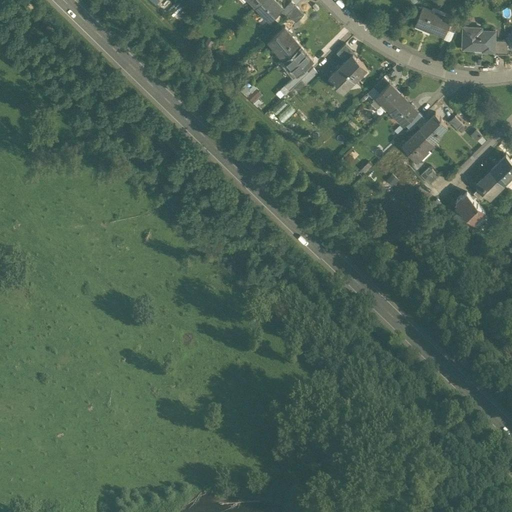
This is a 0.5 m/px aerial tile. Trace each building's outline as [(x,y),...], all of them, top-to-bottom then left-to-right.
[(283,7),(276,0),(261,0),(255,6),(269,21),(270,20),(276,14),(283,7)] [(291,1),(282,10),(286,14),(287,14),(296,5),(291,1)] [(296,5),(287,14),(296,22),(304,14),(296,5)] [(444,38),(446,32),(451,21),(452,18),(422,6),(414,27),(444,38)] [(451,21),(446,32),(453,36),(457,24),(451,21)] [(285,57),(300,44),(285,26),(269,39),(285,57)] [(482,27),(463,26),(462,48),(474,49),(474,48),(483,49),(482,51),(494,51),(495,36),(495,31),(482,30),(482,27)] [(505,37),(495,36),(494,51),(508,52),(505,37)] [(355,52),(346,43),(337,52),(345,61),(353,53),(354,54),(355,52)] [(313,60),(300,44),(285,57),(286,58),(288,56),(293,62),(291,64),(298,73),(307,65),(313,60)] [(354,54),(353,53),(345,61),(341,65),(355,79),(367,67),(354,54)] [(304,76),(311,69),(307,65),(298,73),(297,74),(301,79),(304,76)] [(319,70),(315,65),(311,69),(304,76),(309,80),(319,70)] [(343,90),(355,79),(341,65),(329,76),(343,90)] [(301,79),(297,74),(287,84),(286,82),(279,89),(285,94),(290,90),(301,79)] [(373,86),(378,91),(389,80),(384,75),(373,86)] [(304,76),(301,79),(290,90),(294,95),(309,80),(304,76)] [(248,80),(240,88),(253,102),(261,94),(248,80)] [(377,95),(390,109),(404,96),(391,82),(377,95)] [(390,109),(404,122),(405,123),(418,110),(416,108),(404,96),(390,109)] [(424,116),(418,110),(405,123),(411,129),(424,116)] [(436,112),(420,127),(434,141),(442,133),(439,130),(446,123),(436,112)] [(465,125),(455,115),(450,120),(459,130),(465,125)] [(434,141),(420,127),(402,145),(416,159),(434,141)] [(470,134),(479,142),(485,136),(477,128),(470,134)] [(511,159),(506,154),(490,169),(492,171),(503,182),(511,173),(511,159)] [(350,155),(346,157),(344,160),(346,164),(349,166),(354,164),(355,161),(354,157),(350,155)] [(430,167),(421,175),(430,183),(438,175),(430,167)] [(492,171),(484,178),(483,176),(476,183),(479,186),(487,194),(493,188),(495,191),(504,183),(503,182),(492,171)] [(393,173),(386,180),(392,186),(399,179),(393,173)] [(511,173),(503,182),(504,183),(511,191),(511,173)] [(487,194),(479,186),(474,192),(481,199),(487,194)] [(485,210),(467,191),(463,195),(461,194),(456,199),(458,200),(456,202),(459,205),(471,218),(475,221),(478,224),(484,218),(481,215),(481,214),(485,210)] [(471,218),(459,205),(455,209),(467,222),(471,218)]
